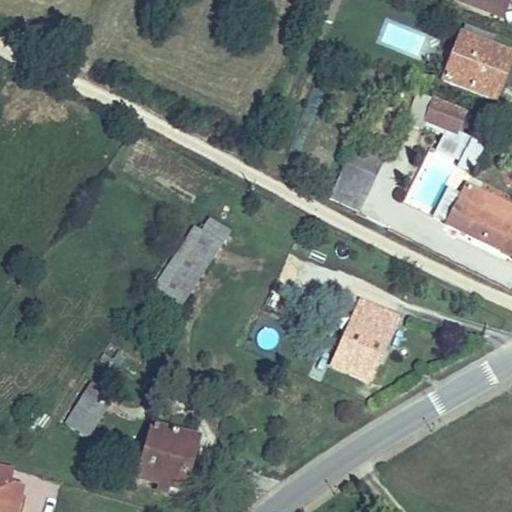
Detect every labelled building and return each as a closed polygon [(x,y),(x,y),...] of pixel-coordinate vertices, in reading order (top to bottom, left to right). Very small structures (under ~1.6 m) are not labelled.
[(334,11),(337,0),(324,0),(322,8),(334,11)] [(505,0),(462,0),(500,14),(505,0)] [(441,75),(495,95),(511,51),(459,29),(441,75)] [(463,113),(416,94),(409,112),(456,131),(463,113)] [(332,178),(376,198),(392,161),(348,142),(332,178)] [(467,231),(486,195),(465,185),(447,221),(467,231)] [(511,209),(486,195),(467,231),(511,253),(511,209)] [(201,211),(141,304),(169,322),(229,229),(201,211)] [(395,314),(358,298),(328,364),(365,380),(395,314)] [(277,346),(275,328),(258,330),(260,348),(277,346)] [(61,421),(83,437),(110,397),(90,381),(61,421)] [(179,493),(193,441),(150,427),(135,479),(179,493)] [(14,468),(0,464),(0,481),(17,485),(20,469),(14,468)] [(0,511),(11,511),(17,485),(0,481),(0,511)]
